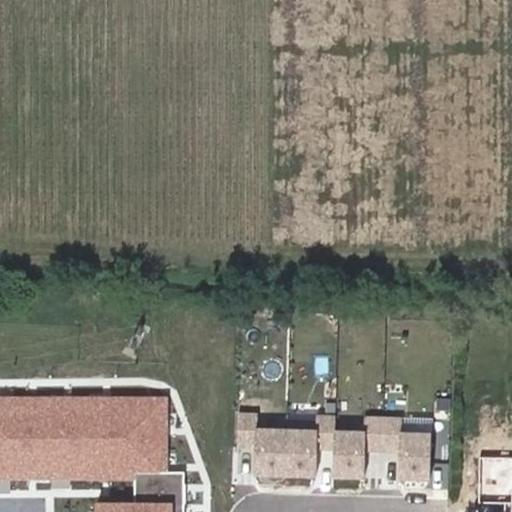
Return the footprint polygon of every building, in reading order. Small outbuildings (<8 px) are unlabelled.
[(171,393),(0,390),(0,476),(135,478),(134,496),(95,496),(94,511),(186,511),(187,468),(170,467),(171,393)] [(280,417),(225,416),(222,482),(280,485),(280,417)] [(328,418),(280,417),(280,485),(327,487),(328,418)] [(377,419),(328,418),(327,487),(377,486),(377,419)] [(441,421),(377,419),(377,486),(439,488),(441,421)]
